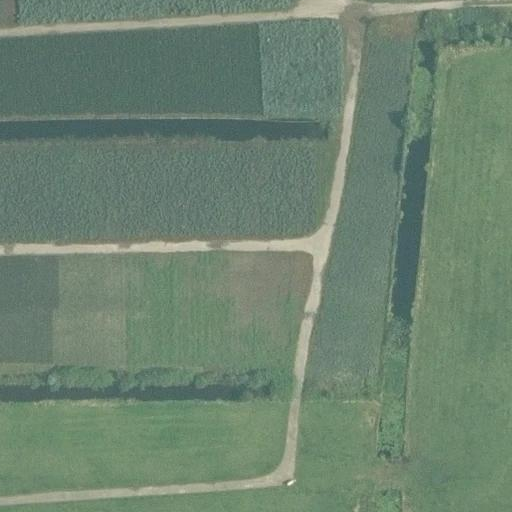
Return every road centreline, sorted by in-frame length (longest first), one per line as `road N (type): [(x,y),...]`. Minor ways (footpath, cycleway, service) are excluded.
road 1 (track): [(0,504),(285,480),(296,378),(351,100),(355,10),(511,3)]
road 2 (track): [(355,10),(0,33)]
road 3 (track): [(0,252),(321,245)]
